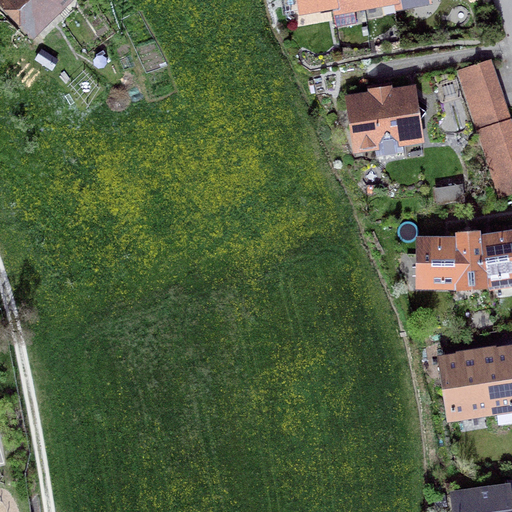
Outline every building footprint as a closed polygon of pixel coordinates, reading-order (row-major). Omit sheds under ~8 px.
[(1,0),(28,26),(54,0),(1,0)] [(335,16),(334,11),(332,0),(280,0),(283,14),(332,5),(334,16),(335,16)] [(357,23),(354,7),(364,6),(363,0),(332,0),(334,11),(335,16),(337,26),(357,23)] [(363,0),(364,6),(393,0),(396,12),(397,11),(396,6),(394,0),(363,0)] [(460,73),(500,194),(511,190),(511,139),(487,64),(460,73)] [(402,139),(417,137),(415,123),(418,122),(426,112),(416,104),(412,105),(410,91),(387,94),(387,90),(374,92),(374,96),(352,100),(354,116),(349,124),(356,129),(359,146),(374,143),(376,156),(403,152),(402,139)] [(463,199),(461,186),(436,189),(438,202),(463,199)] [(479,242),(485,282),(511,277),(511,235),(480,242),(479,242)] [(477,289),(486,285),(485,282),(479,242),(480,242),(479,236),(457,237),(457,244),(458,244),(458,284),(457,287),(467,290),(477,289)] [(421,242),(421,283),(458,284),(458,244),(457,244),(421,242)] [(483,355),(482,350),(476,351),(481,388),(487,387),(490,409),(511,405),(511,361),(510,351),(483,355)] [(487,387),(481,388),(476,351),(469,352),(469,357),(442,361),(451,415),(490,409),(487,387)] [(510,511),(507,488),(454,495),(455,511),(510,511)]
